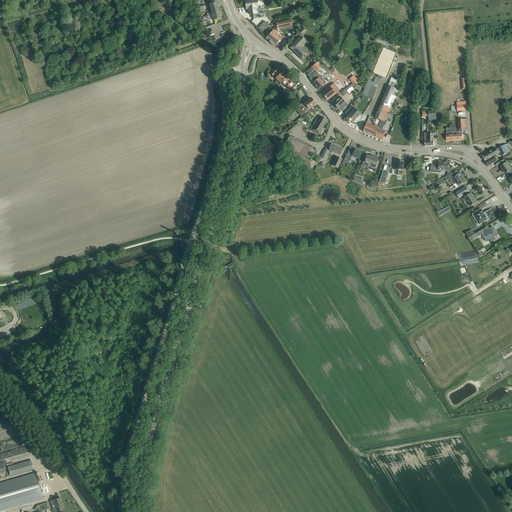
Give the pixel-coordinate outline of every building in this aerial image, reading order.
[(248,9),(249,14),(256,13),(256,8),(258,8),(256,0),(250,0),(245,1),(246,9),(247,9),(248,9)] [(218,1),(210,3),(210,4),(207,5),(207,8),(210,7),(211,9),(218,7),(218,5),(219,4),(218,1)] [(218,7),(211,9),(212,12),(209,13),(209,15),(221,12),(221,10),(219,11),(218,7)] [(222,15),(221,12),(209,15),(210,18),(213,18),(214,20),(221,19),(220,15),(222,15)] [(265,21),(258,28),(262,32),(269,26),(265,21)] [(293,26),(291,21),(276,24),(277,29),(293,26)] [(274,46),(278,43),(282,38),(274,30),(266,39),(274,46)] [(305,58),(305,57),(308,54),(300,46),(305,41),(301,36),(290,48),(302,60),(305,57),(305,58)] [(392,47),(393,42),(376,38),(374,44),(392,47)] [(281,84),(287,78),(282,73),(279,76),(276,73),(279,70),(276,68),(275,69),(271,74),(278,80),(276,83),(279,85),(281,83),(281,84)] [(310,78),(310,79),(313,83),(318,90),(321,87),(322,87),(326,83),(317,72),(315,74),(313,71),(308,75),(310,78)] [(287,78),(281,84),(286,88),(284,90),(283,89),(281,91),(286,96),(290,92),(293,90),(296,87),(294,85),(291,83),(291,82),(287,78)] [(355,81),(352,78),(350,80),(356,86),(358,84),(358,83),(355,81)] [(395,83),(394,87),(399,88),(401,81),(390,78),(388,85),(391,86),(392,82),(395,83)] [(364,101),(370,104),(376,88),(374,87),(375,83),(367,80),(361,96),(365,98),(364,101)] [(334,84),(321,93),(327,101),(331,98),(340,91),(334,84)] [(385,121),(398,90),(387,85),(374,117),(385,121)] [(342,111),(346,107),(348,105),(345,102),(345,103),(339,97),(332,103),(338,109),(340,108),(342,111)] [(303,104),(298,107),(295,104),(289,109),(293,113),(299,109),(303,114),(316,105),(311,98),(307,101),(302,104),(303,104)] [(396,100),(394,106),(401,108),(403,103),(396,100)] [(467,111),(466,101),(457,101),(457,111),(467,111)] [(351,106),(348,110),(344,113),(347,116),(346,117),(347,118),(352,123),(355,120),(359,114),(354,110),(353,110),(354,108),(351,106)] [(311,130),(319,134),(327,120),(320,116),(317,121),(316,121),(311,130)] [(458,119),(458,124),(459,130),(465,130),(464,128),(468,127),(467,118),(458,119)] [(374,136),(377,127),(366,123),(363,131),(374,136)] [(386,131),(377,127),(374,136),(382,139),(386,131)] [(462,131),(446,132),(446,136),(447,141),(455,140),(463,140),(462,135),(462,131)] [(391,144),(399,144),(400,135),(391,135),(391,144)] [(310,159),(315,149),(293,138),(288,147),(310,159)] [(340,155),(341,153),(342,149),(332,144),(329,150),(340,155)] [(496,148),(482,156),(485,161),(501,152),(503,156),(510,152),(509,148),(506,144),(496,149),(496,148)] [(353,155),(352,156),(359,159),(360,157),(362,152),(356,149),(355,149),(355,150),(353,153),(353,155)] [(348,152),(344,161),(345,161),(346,162),(348,163),(349,162),(352,157),(352,156),(353,155),(348,152)] [(367,155),(365,162),(363,166),(367,167),(368,165),(375,168),(378,157),(374,156),(374,157),(367,155)] [(497,156),(490,160),(486,162),(488,167),(495,163),(497,166),(505,162),(503,158),(499,160),(497,156)] [(338,168),(342,159),(337,157),(333,166),(338,168)] [(396,161),(395,170),(398,170),(397,175),(403,176),(403,170),(404,161),(396,161)] [(430,171),(430,172),(441,173),(442,171),(448,171),(447,175),(451,173),(452,170),(452,168),(449,168),(450,164),(444,163),(444,162),(439,162),(438,167),(437,167),(437,168),(435,167),(435,166),(434,165),(433,165),(432,165),(431,165),(431,166),(430,171)] [(501,166),(505,173),(506,173),(511,169),(511,164),(509,166),(507,163),(501,166)] [(384,173),(379,187),(381,188),(382,185),(385,186),(389,175),(384,173)] [(459,186),(461,184),(465,182),(460,173),(451,179),(453,182),(456,180),(459,186)] [(471,193),(467,196),(465,197),(470,206),(478,202),(475,198),(475,199),(471,193)] [(479,224),(480,224),(487,219),(485,215),(483,213),(484,213),(481,209),(473,214),(477,221),(479,224)] [(477,233),(473,236),(475,238),(482,234),(487,242),(490,240),(491,242),(496,239),(495,237),(498,235),(493,227),(489,229),(489,228),(487,229),(486,228),(477,233)] [(0,510),(43,498),(36,473),(0,483),(0,510)] [(64,509),(61,498),(50,501),(53,511),(55,511),(60,511),(61,511),(61,510),(64,509)]
